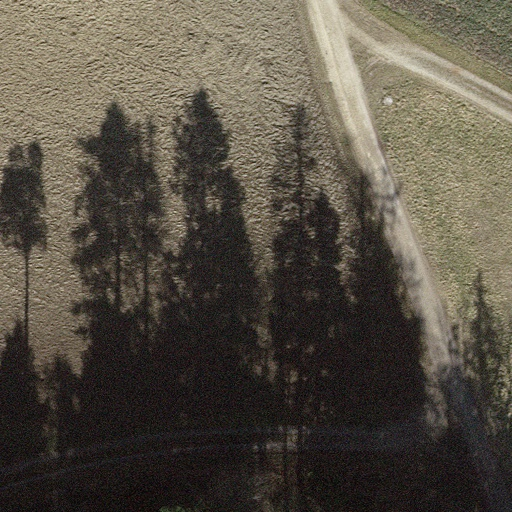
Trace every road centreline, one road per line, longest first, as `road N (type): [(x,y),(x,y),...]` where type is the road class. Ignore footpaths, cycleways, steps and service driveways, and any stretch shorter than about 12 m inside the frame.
road 1 (track): [(504,511),(321,0)]
road 2 (track): [(483,458),(313,444),(142,451),(0,489)]
road 3 (track): [(511,108),(323,7)]
